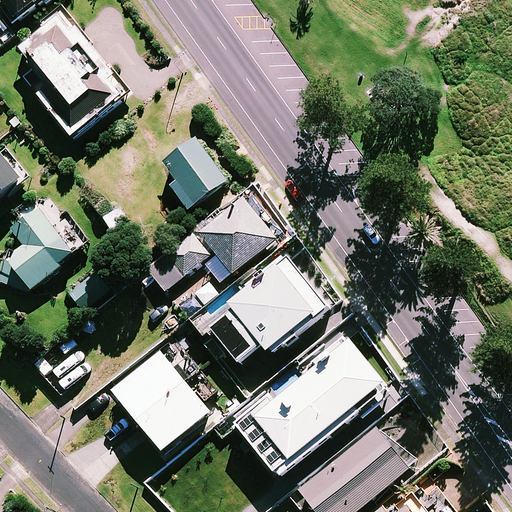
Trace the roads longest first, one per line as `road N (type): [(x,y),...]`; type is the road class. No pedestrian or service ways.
road 1 (tertiary): [(192,0),(511,448)]
road 2 (residential): [(0,413),(93,511)]
